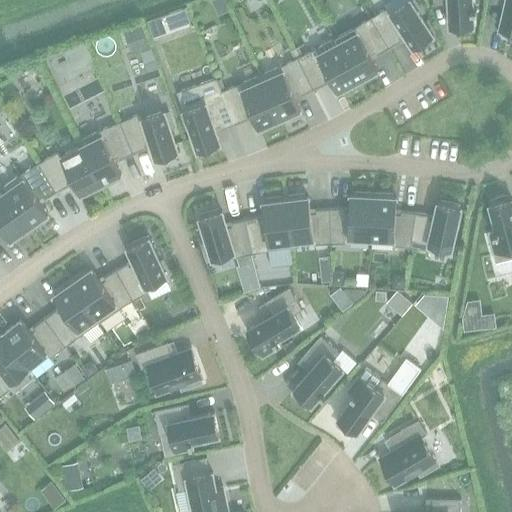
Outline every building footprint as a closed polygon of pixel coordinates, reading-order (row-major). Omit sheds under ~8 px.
[(222,0),(209,0),(216,14),(227,10),(222,0)] [(411,0),(410,0),(406,0),(390,11),(387,7),(371,16),(390,47),(391,46),(391,45),(401,39),(399,36),(404,33),(413,47),(416,45),(418,48),(432,38),(430,35),(433,34),(419,12),(422,10),(415,0),(411,0)] [(448,0),(450,26),(453,26),(454,31),(471,29),(470,25),(474,24),(473,10),(476,10),(476,7),(473,7),(472,0),(448,0)] [(511,0),(505,0),(499,27),(511,30),(511,0)] [(182,7),(145,20),(151,37),(188,24),(182,7)] [(390,47),(371,16),(355,26),(335,37),(359,82),(376,73),(374,70),(378,68),(370,53),(375,50),(377,53),(388,47),(388,48),(390,47)] [(359,82),(335,37),(314,48),(298,56),(314,89),(315,88),(315,87),(326,81),(324,78),(329,75),(337,90),(341,88),(343,91),(359,82)] [(314,89),(298,56),(281,64),(260,74),(281,121),(298,113),(296,110),(301,108),(294,93),(299,90),(300,94),(312,88),(312,89),(314,89)] [(281,121),(260,74),(239,83),(222,90),(235,123),(236,123),(236,122),(248,117),(246,114),(251,111),(258,127),(262,125),(264,128),(281,121)] [(235,123),(222,90),(204,97),(206,102),(183,110),(197,150),(201,149),(202,152),(218,146),(217,143),(220,142),(215,126),(220,124),(221,127),(233,123),(233,124),(235,123)] [(166,112),(165,110),(142,117),(140,112),(120,121),(133,153),(135,152),(134,151),(146,146),(145,143),(150,142),(155,158),(158,157),(160,160),(176,155),(175,151),(178,150),(170,126),(173,125),(169,111),(166,112)] [(133,153),(120,121),(99,129),(79,140),(81,144),(102,186),(119,177),(117,174),(121,172),(114,157),(118,154),(120,157),(131,152),(132,154),(133,153)] [(102,186),(81,144),(61,155),(58,150),(39,161),(57,191),(59,190),(58,189),(69,183),(67,180),(72,178),(80,193),(84,191),(85,194),(102,186)] [(57,191),(39,161),(20,173),(1,186),(4,191),(31,228),(46,218),(44,215),(48,212),(38,198),(43,195),(44,198),(55,191),(56,192),(57,191)] [(371,237),(373,191),(355,190),(354,194),(350,194),(349,211),(344,210),(344,207),(331,207),(331,206),(330,206),(331,242),(348,241),(348,236),(371,237)] [(31,228),(4,191),(0,193),(0,225),(10,239),(14,236),(16,239),(31,228)] [(401,213),(396,213),(396,196),(392,196),(392,192),(373,191),(371,237),(394,239),(394,244),(410,246),(415,211),(415,210),(413,210),(413,211),(401,210),(401,213)] [(304,196),(304,192),(285,195),(291,240),(314,238),(314,243),(331,242),(330,206),(328,206),(328,207),(316,208),(316,211),(311,212),(309,195),(304,196)] [(511,197),(509,199),(508,194),(491,198),(492,203),(489,204),(496,230),(493,231),(493,233),(490,234),(495,252),(511,247),(511,197)] [(291,246),(291,240),(285,195),(266,197),(267,200),(262,201),(264,218),(259,218),(258,215),(247,217),(246,216),(245,217),(252,252),(269,249),(291,246)] [(415,210),(415,211),(410,246),(427,248),(428,243),(451,249),(461,207),(457,206),(458,203),(441,199),(441,202),(437,202),(433,218),(428,217),(429,213),(417,212),(417,210),(415,210)] [(219,211),(218,207),(201,212),(202,216),(199,217),(207,241),(203,242),(208,256),(211,255),(212,257),(234,251),(236,255),(252,252),(245,217),(243,217),(243,218),(231,221),(232,224),(227,226),(222,210),(219,211)] [(146,238),(144,235),(129,242),(130,245),(127,247),(134,262),(129,265),(127,261),(117,267),(116,266),(115,267),(133,298),(148,290),(146,285),(167,275),(166,273),(169,272),(163,258),(160,260),(149,237),(146,238)] [(133,298),(115,267),(114,268),(114,269),(104,275),(106,278),(101,281),(91,267),(88,270),(86,267),(70,278),(100,320),(119,307),(133,298)] [(100,320),(70,278),(55,289),(57,291),(53,294),(63,308),(58,311),(56,308),(46,316),(45,315),(44,316),(65,345),(81,333),(100,320)] [(302,308),(289,286),(265,300),(272,313),(246,328),(262,355),(279,345),(277,342),(279,341),(277,338),(300,324),(293,313),(302,308)] [(410,303),(395,290),(385,301),(400,315),(410,303)] [(422,294),(413,305),(441,328),(447,296),(422,294)] [(477,299),(465,301),(460,317),(462,331),(494,327),(492,313),(479,315),(477,299)] [(65,345),(44,316),(42,317),(43,318),(33,326),(35,328),(31,332),(20,318),(3,332),(29,366),(46,352),(50,356),(65,345)] [(0,333),(0,395),(14,385),(11,381),(30,367),(29,366),(3,332),(2,332),(0,333)] [(340,351),(321,334),(302,356),(313,365),(293,388),(296,390),(293,394),(306,405),(309,401),(311,404),(321,393),(323,395),(326,393),(323,390),(343,367),(333,359),(340,351)] [(200,377),(202,376),(191,347),(172,354),(168,341),(136,352),(141,367),(146,365),(156,393),(181,384),(182,388),(201,381),(200,377)] [(133,373),(129,360),(103,369),(108,382),(133,373)] [(402,393),(366,366),(348,390),(351,392),(350,393),(353,395),(337,417),(340,419),(337,423),(351,433),(354,430),(356,431),(374,407),(386,416),(402,393)] [(51,401),(43,392),(23,409),(31,419),(51,401)] [(219,434),(214,411),(185,417),(182,403),(154,409),(159,434),(169,432),(174,451),(192,447),(191,444),(194,444),(193,440),(219,434)] [(420,474),(438,463),(421,435),(426,432),(418,418),(389,435),(396,447),(379,457),(394,484),(418,470),(420,474)] [(207,472),(204,458),(207,458),(206,456),(173,463),(179,490),(189,488),(193,511),(228,511),(225,497),(224,497),(222,487),(223,487),(223,485),(216,487),(212,470),(207,472)] [(460,511),(461,497),(432,497),(432,511),(402,511),(401,511),(460,511)]
